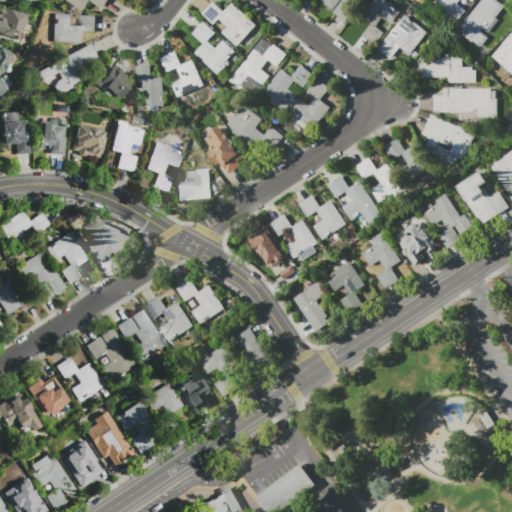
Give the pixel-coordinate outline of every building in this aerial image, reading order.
[(108,0),(102,9),(90,1),(83,11),(66,0),(108,0)] [(321,1),(321,0),(362,0),(362,1),(360,0),(348,0),(346,3),(355,10),(345,22),(333,12),(342,0),(340,0),(332,10),(321,1)] [(383,17),(376,26),(384,33),(375,45),(362,35),(371,24),(361,16),(374,0),(386,0),(401,12),(391,24),(383,17)] [(437,0),(473,0),(472,2),(469,0),(459,0),(457,4),(466,11),(456,24),(433,6),(437,0)] [(481,47),(458,29),(469,15),(469,16),(481,0),(495,0),(504,7),(495,18),(498,20),(488,32),(484,28),(481,32),(488,38),(481,47)] [(202,14),(212,2),(223,12),(232,3),(256,26),(250,33),(254,37),(244,48),(240,44),(237,47),(222,32),(227,27),(219,19),(214,25),(202,14)] [(0,11),(2,7),(26,15),(18,40),(0,34),(0,11)] [(95,16),(95,32),(80,31),(79,44),(51,42),(53,14),(69,14),(68,25),(79,26),(80,15),(95,16)] [(405,15),(427,32),(408,56),(399,48),(389,60),(377,50),(405,15)] [(192,34),(203,22),(215,33),(207,41),(215,48),(223,40),(234,51),(223,63),(225,66),(217,74),(195,53),(203,44),(192,34)] [(511,75),(492,56),(511,35),(511,37),(511,75)] [(274,43),(287,53),(276,66),(269,60),(262,69),(270,76),(260,88),(248,79),(240,89),(230,80),(263,38),(272,46),(274,43)] [(89,44),(96,57),(85,63),(91,75),(70,85),(72,88),(57,95),(51,83),(60,79),(57,73),(38,82),(33,73),(53,64),(52,62),(89,44)] [(0,48),(11,54),(4,71),(0,73),(0,81),(5,90),(0,92),(0,48)] [(160,58),(175,52),(181,65),(192,60),(204,85),(178,97),(171,83),(181,79),(177,69),(167,73),(160,58)] [(476,71),(476,82),(449,82),(449,77),(421,77),(421,57),(446,57),(446,54),(462,54),(462,67),(472,67),(472,71),(476,71)] [(134,66),(151,65),(151,78),(163,77),(164,106),(138,107),(137,89),(142,88),(142,83),(135,84),(134,66)] [(300,65),(313,75),(303,88),(295,82),(288,90),(296,96),(286,109),(264,91),(281,69),(291,76),(300,65)] [(119,99),(102,86),(99,91),(91,85),(104,68),(114,75),(117,70),(132,82),(119,99)] [(317,78),(330,89),(321,100),(330,107),(313,130),(307,126),(305,129),(294,120),(297,117),(290,112),(300,99),(309,106),(316,97),(307,91),(317,78)] [(434,112),(434,95),(444,96),(444,88),(491,89),(491,99),(498,99),(497,118),(479,118),(479,111),(462,111),(462,113),(434,112)] [(243,104),(262,119),(255,128),(265,135),(272,127),(283,136),(274,148),(265,141),(256,152),(232,132),(234,130),(227,125),(243,104)] [(2,145),(0,123),(0,112),(17,112),(17,120),(25,120),(26,127),(28,127),(30,156),(14,157),(13,144),(2,145)] [(422,134),(431,114),(476,134),(465,160),(461,158),(456,167),(453,166),(453,167),(443,163),(444,161),(431,155),(434,150),(426,146),(430,138),(428,137),(428,136),(422,134)] [(62,154),(48,154),(48,148),(35,148),(35,134),(41,135),(41,124),(54,124),(54,118),(64,118),(64,127),(63,127),(62,138),(63,138),(63,152),(62,152),(62,154)] [(90,123),(99,126),(101,119),(106,121),(102,137),(103,137),(98,158),(85,155),(82,156),(80,156),(79,155),(78,155),(77,154),(77,153),(77,152),(77,150),(69,148),(72,133),(75,134),(78,123),(89,126),(90,123)] [(132,172),(116,168),(120,153),(109,150),(116,123),(142,130),(138,145),(130,143),(127,155),(135,158),(132,172)] [(200,144),(212,135),(210,132),(221,124),(245,158),(238,162),(241,166),(228,174),(214,154),(210,157),(200,144)] [(384,147),(397,139),(401,144),(402,143),(405,148),(404,149),(405,151),(416,144),(431,168),(409,182),(401,169),(409,164),(402,154),(393,160),(384,147)] [(145,169),(155,142),(182,152),(176,168),(166,164),(162,174),(172,177),(167,192),(152,186),(157,173),(145,169)] [(511,197),(491,165),(511,151),(511,197)] [(356,167),(370,158),(378,170),(388,163),(405,190),(395,197),(393,194),(385,199),(385,200),(386,201),(385,202),(385,204),(384,204),(382,204),(381,204),(380,203),(371,189),(380,183),(374,174),(364,180),(356,167)] [(178,201),(176,183),(192,181),(191,171),(208,169),(211,198),(178,201)] [(509,207),(482,225),(457,187),(480,171),(490,185),(484,189),(489,197),(498,191),(509,207)] [(328,185),(342,175),(350,188),(360,181),(383,216),(371,224),(364,213),(352,221),(343,207),(352,201),(346,192),(337,198),(328,185)] [(332,234),(323,240),(320,234),(314,226),(324,220),(317,211),(308,217),(300,204),(313,195),(321,207),(331,200),(347,224),(332,234)] [(473,226),(464,232),(461,234),(459,232),(455,226),(454,228),(456,232),(462,240),(448,248),(439,235),(444,232),(449,229),(443,220),(433,226),(424,212),(448,197),(461,217),(465,214),(473,226)] [(26,242),(14,249),(7,239),(0,228),(0,224),(22,211),(28,221),(41,213),(50,227),(36,236),(30,227),(20,233),(26,242)] [(282,235),(280,236),(279,235),(271,223),(284,214),(293,227),(303,220),(313,234),(318,243),(313,246),(317,252),(303,261),(299,255),(295,258),(286,246),(295,240),(292,235),(289,230),(282,235)] [(401,242),(396,235),(402,231),(398,226),(415,215),(418,220),(422,217),(431,230),(429,231),(439,245),(428,252),(426,249),(422,252),(428,261),(416,268),(408,255),(407,256),(406,256),(405,255),(404,255),(403,253),(403,252),(403,251),(404,250),(399,243),(401,242)] [(86,244),(89,238),(90,235),(84,233),(91,217),(122,231),(121,232),(131,237),(130,237),(126,247),(113,254),(109,253),(98,260),(91,250),(95,247),(86,244)] [(264,227),(273,235),(274,236),(267,244),(277,253),(280,250),(288,258),(276,272),(266,263),(263,265),(245,249),(257,235),(264,227)] [(57,240),(71,232),(78,243),(80,242),(90,260),(79,266),(76,261),(73,263),(81,275),(68,284),(60,270),(68,265),(62,256),(53,261),(45,248),(57,240)] [(382,232),(402,261),(391,268),(400,281),(386,290),(377,276),(386,270),(379,260),(370,266),(362,253),(376,244),(373,238),(382,232)] [(44,282),(52,295),(40,303),(31,288),(38,284),(33,275),(27,279),(18,266),(41,251),(45,257),(47,256),(58,274),(56,275),(64,287),(54,294),(46,281),(44,282)] [(355,292),(363,305),(350,313),(341,300),(350,294),(344,285),(335,291),(326,278),(350,262),(365,285),(355,292)] [(290,276),(296,272),(299,277),(293,281),(290,276)] [(0,305),(0,285),(11,278),(18,290),(21,289),(29,301),(6,315),(0,305)] [(176,288),(190,279),(199,292),(209,285),(225,308),(200,325),(191,312),(201,306),(194,296),(186,302),(176,288)] [(317,283),(325,294),(317,300),(327,316),(312,326),(294,298),(317,283)] [(146,305),(159,297),(167,309),(178,302),(193,326),(170,342),(161,328),(170,322),(164,313),(155,319),(146,305)] [(142,309),(160,337),(158,339),(163,346),(139,362),(131,349),(140,343),(133,333),(125,339),(116,326),(142,309)] [(109,362),(103,353),(94,359),(85,346),(98,337),(106,349),(108,348),(100,336),(111,328),(135,364),(109,382),(100,369),(109,362)] [(236,338),(250,328),(268,356),(249,369),(242,359),(247,355),(236,338)] [(194,352),(204,346),(209,355),(224,345),(239,369),(229,375),(237,388),(224,397),(215,383),(224,377),(218,368),(209,374),(194,352)] [(55,367),(69,358),(77,370),(87,363),(97,378),(100,377),(105,384),(78,402),(70,390),(79,383),(73,374),(63,380),(55,367)] [(199,369),(211,388),(201,394),(209,405),(195,414),(187,402),(196,396),(190,387),(181,393),(174,384),(183,378),(190,373),(190,374),(199,369)] [(25,389),(40,379),(42,383),(51,377),(67,401),(61,405),(62,407),(45,418),(25,389)] [(167,383),(182,406),(166,417),(162,410),(155,415),(144,399),(167,383)] [(0,416),(0,402),(2,401),(4,404),(15,396),(18,401),(24,398),(29,405),(27,406),(40,426),(27,435),(24,430),(22,432),(18,427),(19,426),(16,421),(7,427),(0,416)] [(124,431),(115,417),(122,413),(122,412),(137,402),(151,424),(142,429),(152,445),(139,453),(130,440),(139,434),(133,425),(124,431)] [(487,428),(478,415),(484,410),(493,423),(487,428)] [(109,469),(102,458),(111,452),(109,448),(99,455),(84,431),(95,424),(92,420),(105,411),(133,454),(109,469)] [(95,482),(82,491),(73,478),(82,472),(76,462),(67,468),(52,446),(64,438),(68,445),(66,447),(68,449),(82,440),(97,463),(87,470),(95,482)] [(54,458),(76,491),(67,497),(64,491),(62,492),(60,488),(58,489),(66,501),(53,510),(45,497),(54,491),(51,487),(42,493),(30,474),(33,471),(30,466),(46,455),(49,461),(54,458)] [(196,511),(195,509),(221,494),(219,492),(230,486),(244,511),(267,511),(256,498),(300,464),(316,486),(281,511),(196,511)] [(2,493),(26,477),(41,501),(32,507),(34,511),(21,511),(26,509),(20,500),(11,506),(2,493)]
